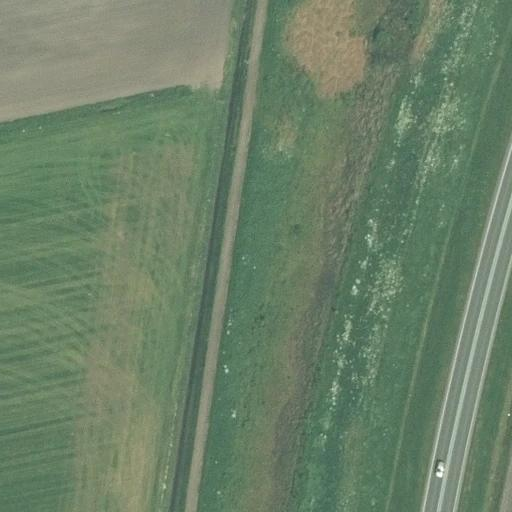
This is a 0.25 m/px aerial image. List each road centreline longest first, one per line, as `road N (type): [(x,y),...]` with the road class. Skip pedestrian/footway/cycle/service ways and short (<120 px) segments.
road 1 (track): [(267,0),(187,511)]
road 2 (trunk): [(441,511),(511,199)]
